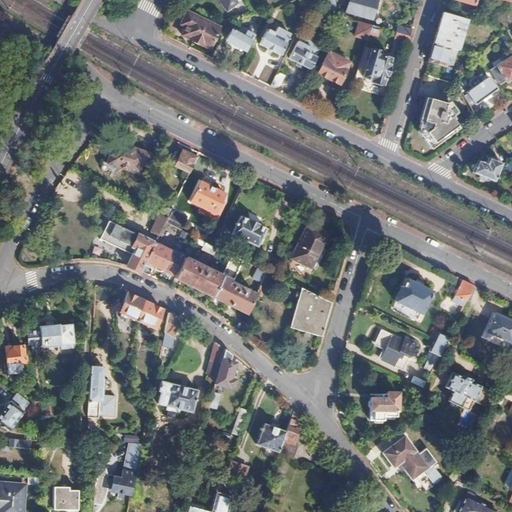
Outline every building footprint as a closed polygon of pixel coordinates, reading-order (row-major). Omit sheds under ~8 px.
[(235,0),(218,0),(226,10),(236,2),(235,1),(235,0)] [(308,6),(310,3),(310,1),(309,0),(297,0),(299,8),(308,6)] [(334,4),(333,0),(327,0),(333,13),(339,16),(334,4)] [(372,11),(375,0),(351,0),(348,12),(370,18),(372,11)] [(377,13),(381,0),(380,0),(375,0),(372,11),(377,13)] [(308,19),(314,5),(310,3),(308,6),(304,17),(308,19)] [(208,48),(217,28),(185,12),(179,24),(184,26),(180,34),(208,48)] [(458,50),(466,19),(442,12),(433,43),(449,48),(458,50)] [(335,25),(339,16),(333,13),(328,22),(335,25)] [(368,37),(371,25),(364,23),(360,22),(355,36),(367,40),(368,37)] [(375,39),(379,28),(371,25),(368,37),(375,39)] [(409,36),(411,29),(398,25),(395,32),(409,36)] [(279,53),(289,33),(275,26),(273,32),(265,28),(258,43),(279,53)] [(244,53),(254,33),(253,30),(248,28),(246,28),(245,30),(241,28),(237,30),(235,35),(229,32),(224,43),(244,53)] [(407,45),(409,36),(395,32),(393,40),(407,45)] [(319,45),(299,35),(288,58),(308,68),(319,45)] [(446,60),(449,48),(433,43),(428,61),(444,66),(445,63),(448,64),(449,61),(446,60)] [(381,50),(370,47),(361,77),(362,77),(362,80),(382,86),(383,83),(384,83),(391,58),(379,55),(381,50)] [(317,73),(338,83),(348,63),(327,52),(317,73)] [(511,54),(510,56),(508,52),(499,58),(502,61),(488,69),(498,85),(504,80),(505,82),(511,78),(511,79),(511,54)] [(277,90),(284,75),(277,72),(270,86),(277,90)] [(474,104),(496,89),(488,77),(482,81),(479,77),(476,76),(469,81),(468,84),(471,88),(465,92),(474,104)] [(457,111),(449,100),(445,102),(427,97),(418,131),(430,148),(460,127),(455,121),(458,115),(457,113),(457,111)] [(511,145),(505,136),(498,141),(508,154),(511,149),(511,145)] [(144,166),(148,154),(113,142),(106,163),(136,173),(140,164),(144,166)] [(187,173),(195,157),(189,154),(181,150),(172,167),(187,173)] [(472,172),(494,182),(502,164),(488,158),(485,164),(477,161),(472,172)] [(223,195),(198,183),(189,203),(214,215),(223,195)] [(180,231),(186,218),(172,211),(166,225),(180,231)] [(157,238),(165,220),(158,216),(155,221),(149,234),(157,238)] [(231,236),(256,248),(265,229),(240,217),(231,236)] [(142,264),(152,244),(108,223),(102,237),(131,251),(122,267),(137,275),(142,264)] [(306,225),(291,258),(310,267),(325,234),(306,225)] [(162,272),(171,254),(152,244),(142,264),(154,268),(154,272),(158,274),(162,272)] [(172,276),(180,258),(171,254),(162,272),(172,276)] [(223,275),(186,257),(176,278),(213,296),(223,275)] [(257,290),(234,280),(242,262),(231,257),(223,275),(213,296),(247,311),(255,294),(257,290)] [(376,278),(381,268),(369,263),(367,267),(365,273),(376,278)] [(264,290),(271,276),(265,272),(258,287),(264,290)] [(427,318),(438,296),(405,279),(394,302),(427,318)] [(464,302),(472,286),(462,281),(451,302),(462,307),(464,302)] [(261,297),(264,290),(258,287),(257,290),(255,294),(261,297)] [(321,334),(330,303),(319,298),(299,290),(288,327),(320,337),(321,334)] [(138,317),(145,301),(132,295),(126,293),(118,313),(136,321),(138,317)] [(154,329),(162,309),(157,306),(145,301),(138,317),(136,321),(154,329)] [(171,345),(177,318),(170,313),(168,313),(166,323),(162,343),(171,345)] [(511,322),(496,314),(487,332),(511,344),(511,342),(511,322)] [(247,337),(255,320),(248,316),(240,331),(245,335),(247,337)] [(73,344),(71,324),(69,325),(69,320),(58,321),(58,324),(38,325),(39,329),(26,330),(27,344),(40,343),(40,346),(73,344)] [(447,338),(435,332),(431,340),(433,340),(443,345),(447,338)] [(380,359),(400,369),(405,361),(411,364),(417,351),(419,352),(421,347),(404,339),(403,343),(390,336),(389,337),(380,333),(374,345),(384,350),(380,359)] [(429,373),(440,352),(443,345),(433,340),(427,353),(428,354),(425,361),(427,362),(423,370),(429,373)] [(215,380),(224,349),(221,347),(214,342),(209,360),(211,360),(207,374),(212,375),(212,379),(215,380)] [(20,361),(25,361),(25,355),(23,355),(22,345),(5,346),(5,348),(1,348),(2,356),(6,356),(7,372),(21,371),(20,361)] [(378,357),(382,351),(374,345),(370,351),(378,357)] [(231,378),(235,362),(230,361),(231,355),(229,353),(224,349),(215,380),(214,384),(228,388),(229,386),(233,387),(235,379),(231,378)] [(102,401),(103,379),(102,378),(103,367),(90,366),(88,399),(87,416),(96,417),(102,417),(105,416),(106,410),(102,407),(99,407),(99,401),(102,401)] [(485,409),(492,394),(469,383),(470,381),(461,376),(460,379),(451,374),(443,389),(451,393),(447,403),(467,413),(472,403),(485,409)] [(421,389),(425,383),(413,378),(410,384),(421,389)] [(190,413),(196,391),(160,381),(157,391),(159,392),(156,404),(166,406),(165,410),(178,413),(179,410),(190,413)] [(499,406),(506,391),(500,388),(493,403),(499,406)] [(418,396),(418,395),(400,390),(399,394),(416,399),(418,396)] [(23,410),(28,402),(14,391),(8,399),(23,410)] [(215,407),(219,394),(212,392),(208,405),(215,407)] [(396,420),(395,393),(384,393),(384,399),(369,399),(369,423),(383,423),(383,420),(396,420)] [(421,410),(427,397),(419,394),(418,396),(416,399),(413,406),(421,410)] [(0,429),(6,433),(23,410),(8,399),(0,410),(0,429)] [(508,413),(511,404),(511,403),(507,401),(503,410),(508,413)] [(61,412),(60,402),(35,404),(36,415),(61,412)] [(238,435),(246,410),(239,407),(238,409),(230,432),(238,435)] [(290,450),(300,423),(294,421),(296,415),(292,411),(285,431),(279,446),(290,450)] [(279,446),(285,431),(262,423),(255,444),(277,452),(279,446)] [(98,434),(98,428),(93,428),(93,424),(87,424),(86,431),(88,433),(98,434)] [(248,440),(255,441),(257,430),(250,429),(248,440)] [(410,478),(426,466),(429,470),(438,463),(428,449),(419,455),(404,436),(381,453),(392,468),(398,463),(410,478)] [(40,449),(39,442),(8,439),(7,446),(12,446),(40,449)] [(244,473),(246,466),(229,460),(225,472),(250,481),(252,476),(244,473)] [(463,485),(469,471),(462,467),(455,481),(463,485)] [(356,487),(344,470),(343,470),(334,477),(347,494),(356,487)] [(130,495),(132,486),(133,480),(116,476),(113,491),(130,495)] [(0,511),(20,511),(23,485),(0,483),(0,486),(0,511)] [(53,488),(52,511),(64,511),(74,511),(76,493),(67,492),(67,489),(53,488)] [(185,511),(226,511),(231,495),(215,490),(209,511),(200,508),(189,505),(188,505),(185,511)] [(494,511),(464,497),(456,511),(494,511)]
